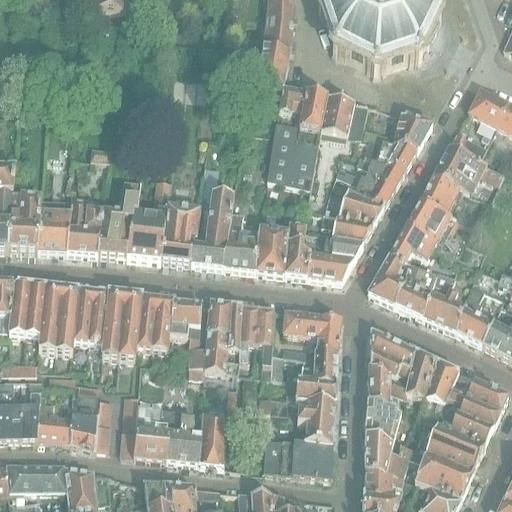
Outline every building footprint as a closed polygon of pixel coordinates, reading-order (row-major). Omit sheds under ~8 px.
[(47,13),(48,0),(27,0),(27,10),(47,13)] [(91,0),(88,36),(108,38),(109,19),(130,20),(131,0),(91,0)] [(267,0),(266,10),(292,12),(290,36),(293,12),(293,0),(267,0)] [(330,60),(335,65),(336,63),(338,64),(339,63),(344,65),(345,64),(366,74),(365,76),(370,78),(370,79),(371,80),(371,83),(379,83),(379,81),(380,80),(380,79),(385,77),(385,75),(407,68),(408,69),(410,69),(414,68),(414,69),(416,68),(417,70),(423,65),(422,64),(425,57),(426,58),(427,56),(427,57),(432,47),(437,37),(436,37),(437,36),(436,35),(439,28),(440,28),(441,22),(439,21),(438,20),(437,20),(436,16),(435,15),(433,15),(428,0),(314,0),(318,8),(317,21),(319,21),(320,22),(321,22),(323,27),(325,27),(333,49),(331,50),(332,56),(331,56),(332,58),(330,60)] [(266,10),(261,60),(288,60),(290,36),(292,12),(266,10)] [(511,35),(503,57),(511,60),(511,35)] [(288,60),(261,60),(260,72),(251,76),(252,89),(282,94),(283,94),(288,60)] [(276,129),(276,130),(298,135),(305,98),(283,94),(282,94),(278,118),(291,120),(291,118),(296,119),(293,133),(276,129)] [(468,120),(495,134),(507,110),(480,97),(468,120)] [(298,135),(276,130),(266,187),(309,198),(319,144),(320,139),(328,103),(305,98),(298,135)] [(354,109),(328,103),(320,139),(346,143),(354,109)] [(354,109),(346,143),(360,146),(368,111),(354,109)] [(511,113),(507,110),(495,134),(511,142),(511,113)] [(401,121),(392,152),(416,158),(432,132),(401,121)] [(320,139),(319,144),(345,149),(346,143),(320,139)] [(457,139),(451,150),(481,164),(486,153),(457,139)] [(377,159),(375,168),(404,179),(416,158),(392,152),(367,147),(365,156),(377,159)] [(496,177),(449,153),(436,178),(472,196),(480,183),(498,192),(504,182),(498,178),(496,177)] [(109,159),(91,157),(89,168),(108,170),(109,159)] [(368,175),(364,185),(393,198),(404,179),(375,168),(359,163),(356,171),(368,175)] [(501,166),(496,177),(498,178),(504,182),(505,182),(510,172),(510,171),(501,166)] [(0,174),(0,257),(7,258),(12,202),(15,175),(0,174)] [(335,182),(346,187),(357,192),(353,201),(347,199),(353,201),(383,216),(393,198),(364,185),(360,184),(350,180),(338,174),(335,182)] [(12,202),(7,258),(37,259),(39,218),(40,206),(12,203),(15,175),(12,202)] [(436,178),(433,184),(457,196),(458,196),(469,202),(472,196),(436,178)] [(194,251),(192,273),(223,276),(230,221),(230,220),(232,204),(214,201),(215,185),(203,184),(200,212),(202,213),(198,244),(194,251)] [(433,184),(419,210),(445,222),(457,196),(433,184)] [(102,220),(97,263),(126,266),(132,220),(136,221),(136,220),(140,190),(123,188),(121,204),(118,213),(117,219),(108,219),(109,217),(108,216),(103,216),(103,212),(102,220)] [(132,220),(126,266),(160,269),(166,211),(167,212),(170,189),(155,188),(151,222),(136,220),(136,221),(132,220)] [(347,199),(338,225),(337,229),(371,236),(383,216),(353,201),(347,199)] [(69,220),(64,261),(97,263),(102,220),(103,212),(70,209),(69,220)] [(419,210),(406,234),(436,251),(444,236),(451,240),(458,229),(445,222),(419,210)] [(166,211),(160,269),(192,273),(194,251),(198,244),(202,213),(200,212),(199,216),(167,212),(166,211)] [(288,240),(283,283),(284,283),(284,284),(306,286),(310,261),(302,260),(302,249),(304,238),(304,234),(294,233),(295,218),(290,217),(290,219),(287,240),(288,240)] [(39,218),(37,259),(64,261),(69,220),(39,218)] [(258,237),(254,280),(283,283),(288,240),(287,240),(290,219),(287,239),(258,236),(258,237)] [(230,221),(223,276),(254,280),(258,237),(240,235),(242,221),(230,220),(230,221)] [(320,241),(319,244),(332,247),(362,253),(371,236),(337,229),(338,225),(322,222),(320,233),(333,235),(332,241),(321,238),(320,241)] [(406,234),(388,265),(403,272),(410,261),(426,268),(434,256),(436,251),(406,234)] [(312,240),(304,238),(302,249),(302,260),(310,261),(306,286),(341,290),(353,269),(323,264),(319,257),(311,251),(312,240)] [(320,241),(312,240),(311,251),(319,257),(323,264),(353,269),(362,253),(332,247),(319,244),(320,241)] [(388,265),(377,283),(402,298),(411,278),(412,276),(403,272),(388,265)] [(411,278),(402,298),(395,314),(427,328),(430,320),(426,318),(430,301),(433,293),(449,299),(454,286),(437,280),(434,287),(412,278),(413,276),(412,276),(411,278)] [(402,298),(377,283),(367,301),(395,314),(402,298)] [(511,300),(511,301),(509,308),(511,309),(511,289),(501,285),(497,295),(511,300)] [(0,338),(9,339),(10,323),(12,291),(0,290),(0,338)] [(9,339),(8,341),(39,344),(45,294),(15,291),(13,291),(10,323),(9,339)] [(464,315),(455,340),(482,354),(493,330),(494,327),(477,319),(481,311),(478,309),(483,297),(471,292),(467,304),(468,304),(464,315)] [(430,320),(427,328),(455,340),(464,315),(468,304),(467,304),(463,314),(453,311),(456,303),(448,300),(449,299),(433,293),(430,301),(426,318),(430,320)] [(39,344),(38,357),(71,361),(73,348),(78,298),(45,294),(39,344)] [(78,298),(73,348),(102,351),(108,301),(108,300),(78,297),(78,298)] [(102,351),(101,364),(134,368),(136,354),(142,304),(108,301),(102,351)] [(142,304),(136,354),(166,358),(168,342),(172,308),(142,304)] [(172,308),(168,342),(186,344),(186,343),(189,343),(197,344),(198,341),(199,341),(201,311),(172,308)] [(197,344),(189,343),(188,373),(203,374),(202,377),(237,382),(237,378),(226,376),(226,370),(227,358),(226,358),(230,313),(209,311),(206,353),(198,352),(199,341),(198,341),(197,344)] [(226,358),(227,358),(238,359),(239,358),(242,315),(230,313),(226,358)] [(238,359),(238,371),(246,371),(247,352),(255,352),(258,317),(242,315),(239,358),(238,359)] [(258,317),(255,352),(262,353),(261,373),(271,374),(274,318),(258,317)] [(312,323),(284,320),(282,340),(310,344),(312,323)] [(284,354),(280,362),(282,362),(299,364),(299,360),(305,361),(303,373),(313,374),(315,359),(336,362),(340,326),(320,323),(320,324),(312,323),(310,344),(317,344),(315,359),(284,354)] [(493,330),(482,354),(502,364),(511,344),(511,341),(511,340),(511,335),(510,334),(508,338),(493,330)] [(370,340),(370,359),(411,378),(414,360),(380,344),(370,340)] [(511,344),(502,364),(511,368),(511,344)] [(299,364),(298,366),(302,367),(301,373),(299,386),(296,386),(296,387),(335,392),(337,362),(336,362),(315,359),(313,374),(303,373),(305,361),(299,360),(299,364)] [(370,359),(369,374),(408,393),(411,378),(370,359)] [(406,407),(405,406),(405,413),(411,414),(412,404),(425,407),(436,370),(414,360),(411,378),(408,393),(406,407)] [(270,374),(270,385),(280,386),(282,362),(280,362),(272,361),(271,374),(270,374)] [(8,370),(8,382),(24,382),(24,370),(8,370)] [(24,370),(24,382),(36,383),(37,370),(24,370)] [(422,418),(418,430),(427,434),(427,435),(433,437),(441,418),(446,407),(458,381),(457,381),(457,380),(436,370),(425,407),(426,407),(422,418)] [(203,374),(188,373),(187,383),(202,384),(202,377),(203,374)] [(369,374),(368,409),(388,418),(400,423),(388,417),(389,400),(405,406),(406,407),(408,393),(369,374)] [(458,381),(446,407),(460,414),(462,410),(465,411),(466,410),(474,413),(483,392),(469,386),(464,398),(469,400),(467,403),(451,397),(453,390),(459,393),(463,384),(458,381)] [(260,403),(259,418),(268,419),(270,407),(288,408),(307,409),(323,411),(334,412),(335,392),(296,387),(295,401),(285,400),(284,405),(260,403)] [(4,389),(3,448),(21,447),(21,413),(12,413),(11,390),(4,389)] [(21,413),(21,447),(37,447),(38,421),(39,421),(40,400),(42,396),(41,396),(41,390),(29,390),(29,399),(30,413),(21,413)] [(73,398),(72,403),(79,403),(81,391),(75,390),(73,398)] [(81,391),(79,403),(85,404),(87,392),(81,391)] [(87,392),(85,404),(92,405),(94,393),(87,392)] [(483,392),(474,413),(499,423),(508,403),(483,392)] [(94,393),(92,405),(99,406),(100,394),(94,393)] [(237,397),(228,396),(226,414),(235,415),(237,397)] [(38,421),(37,447),(69,450),(70,451),(72,425),(70,425),(52,423),(53,411),(45,411),(45,401),(40,401),(40,400),(39,421),(38,421)] [(124,402),(123,414),(137,415),(138,412),(138,404),(124,402)] [(72,425),(70,451),(94,457),(96,431),(97,425),(98,419),(99,407),(99,406),(92,405),(85,404),(79,403),(72,403),(71,425),(70,425),(72,425)] [(99,407),(98,419),(110,420),(111,408),(99,407)] [(270,407),(268,419),(287,421),(288,408),(270,407)] [(446,407),(441,418),(491,440),(499,423),(474,413),(466,410),(465,411),(462,410),(460,414),(446,407)] [(306,431),(304,451),(332,454),(334,422),(333,422),(334,413),(334,412),(323,411),(307,409),(306,418),(297,417),(296,430),(306,431)] [(368,409),(365,444),(392,454),(392,452),(396,439),(395,439),(400,423),(388,418),(368,409)] [(133,465),(165,468),(168,439),(172,416),(138,412),(137,415),(136,427),(135,439),(133,465)] [(123,414),(123,426),(136,427),(137,415),(123,414)] [(168,439),(165,468),(198,472),(201,442),(199,442),(192,441),(193,424),(180,423),(181,416),(172,416),(168,439)] [(441,418),(433,437),(435,437),(483,457),(491,440),(441,418)] [(198,472),(197,473),(223,476),(227,423),(200,420),(199,442),(201,442),(198,472)] [(123,426),(122,438),(135,439),(136,427),(123,426)] [(96,431),(94,457),(107,458),(109,432),(96,431)] [(432,446),(424,464),(471,484),(483,457),(435,437),(433,437),(427,435),(424,442),(432,446)] [(120,459),(120,464),(133,465),(135,439),(122,438),(120,459)] [(365,444),(364,478),(386,484),(389,465),(398,466),(399,455),(398,461),(391,460),(393,452),(392,452),(392,454),(365,444)] [(282,448),(265,447),(263,479),(280,481),(282,448)] [(282,448),(280,481),(330,487),(332,454),(304,451),(282,448)] [(389,465),(386,484),(401,489),(403,489),(401,488),(408,468),(421,472),(413,491),(429,498),(459,509),(471,484),(424,464),(399,455),(398,466),(389,465)] [(6,473),(0,474),(0,505),(9,504),(8,500),(8,498),(6,473)] [(20,473),(6,473),(8,498),(8,500),(23,500),(66,499),(63,474),(20,473)] [(63,475),(63,474),(66,499),(67,511),(96,511),(97,511),(93,483),(92,480),(63,475)] [(364,478),(364,505),(389,508),(390,503),(399,503),(399,502),(403,489),(401,489),(386,484),(364,478)] [(106,486),(93,483),(97,511),(108,510),(106,486)] [(120,511),(129,511),(126,490),(118,488),(120,511)] [(511,511),(511,491),(503,509),(504,510),(511,511)] [(172,511),(170,495),(143,494),(145,511),(172,511)] [(194,511),(193,497),(170,495),(172,511),(194,511)] [(219,511),(218,499),(193,497),(194,511),(219,511)] [(424,510),(423,511),(457,511),(459,509),(429,498),(424,510)] [(23,500),(8,500),(9,504),(10,510),(10,511),(24,511),(24,507),(23,500)] [(238,511),(251,511),(251,503),(237,501),(238,511)] [(389,508),(364,505),(363,511),(396,511),(399,502),(399,503),(390,503),(389,508)] [(272,511),(272,505),(251,503),(251,511),(272,511)]
